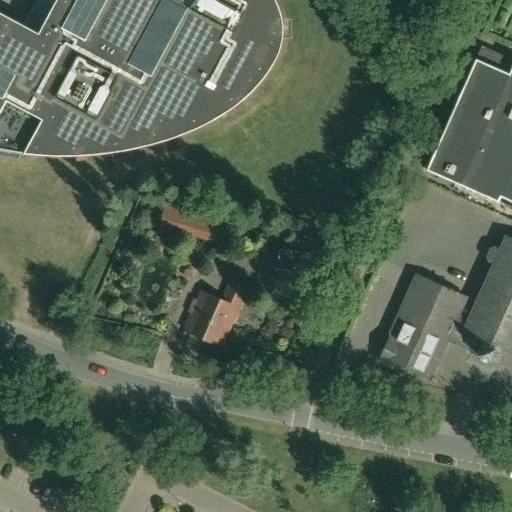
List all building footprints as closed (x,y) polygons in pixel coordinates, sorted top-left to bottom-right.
[(56,0),(38,33),(23,25),(0,13),(0,146),(24,152),(55,154),(74,153),(90,152),(118,149),(129,147),(139,145),(148,142),(158,140),(177,134),(192,128),(203,122),(214,116),(232,105),(242,97),(249,91),(256,83),(263,75),(268,68),(273,61),(276,54),(279,47),(281,40),(281,33),(281,23),(280,14),(277,4),(274,0),(56,0)] [(36,0),(33,6),(23,25),(38,33),(56,0),(36,0)] [(511,59),(481,46),(426,169),(511,207),(511,59)] [(166,204),(164,212),(160,224),(214,240),(218,225),(220,220),(166,204)] [(451,326),(446,338),(468,348),(468,349),(477,354),(477,355),(489,360),(490,359),(499,364),(504,353),(511,357),(511,238),(507,236),(500,250),(496,248),(491,250),(488,256),(490,262),(494,264),(464,332),(451,326)] [(318,254),(282,252),(280,271),(317,271),(318,254)] [(429,377),(446,338),(451,326),(465,295),(418,274),(379,360),(403,371),(405,366),(429,377)] [(221,345),(247,287),(232,281),(223,301),(202,291),(185,329),(221,345)]
